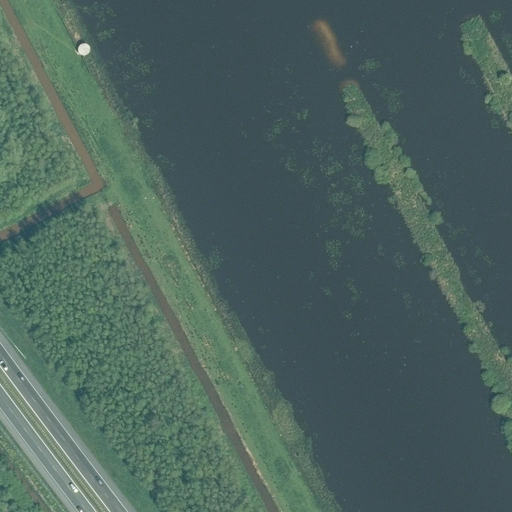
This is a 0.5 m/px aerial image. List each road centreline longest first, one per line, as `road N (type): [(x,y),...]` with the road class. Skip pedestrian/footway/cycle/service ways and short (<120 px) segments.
road 1 (motorway): [(118,511),(0,356)]
road 2 (motorway): [(0,396),(85,511)]
